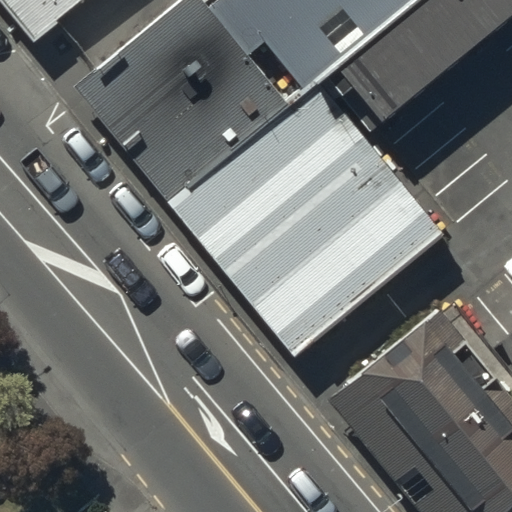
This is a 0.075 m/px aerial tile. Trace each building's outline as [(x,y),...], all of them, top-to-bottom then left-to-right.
[(38,0),(53,18),(75,0),(38,0)] [(220,0),(209,9),(201,0),(180,0),(94,69),(317,345),(444,239),(371,149),(323,90),(339,76),(430,0),(220,0)] [(511,0),(430,0),(339,76),(374,119),(511,4),(511,0)] [(511,511),(511,405),(436,310),(346,383),(453,511),(511,511)] [(0,420),(0,454),(16,441),(0,420)]
